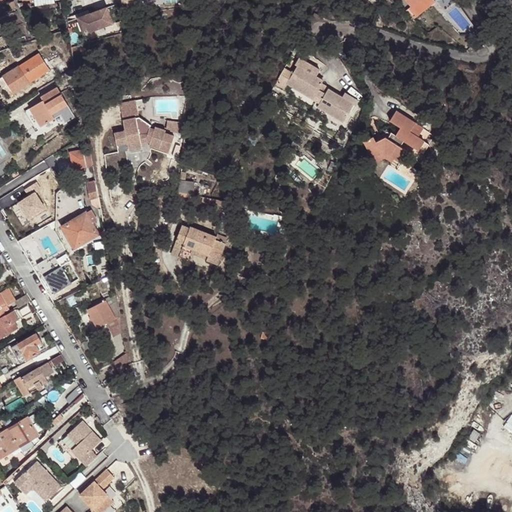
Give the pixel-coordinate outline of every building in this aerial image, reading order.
[(403,0),(411,8),(420,0),(403,0)] [(432,0),(420,0),(411,8),(420,17),(436,4),(432,0)] [(106,4),(89,12),(77,18),(78,18),(85,33),(113,20),(106,4)] [(77,18),(89,12),(87,9),(75,15),(77,19),(78,18),(77,18)] [(61,56),(48,63),(52,71),(65,63),(61,56)] [(298,67),(317,77),(321,71),(299,58),(295,65),(298,67)] [(324,82),(317,77),(298,67),(287,85),(321,104),(328,90),(321,86),(324,82)] [(29,85),(19,68),(0,79),(0,83),(2,87),(5,92),(9,97),(29,85)] [(42,103),(30,110),(42,129),(54,122),(49,114),(55,111),(60,118),(65,127),(76,120),(57,88),(40,99),(42,103)] [(344,124),(354,105),(343,99),(328,90),(321,104),(318,108),(344,124)] [(343,99),(354,105),(357,101),(345,94),(343,99)] [(141,119),(138,102),(122,105),(127,132),(116,134),(119,147),(128,145),(130,152),(143,150),(142,144),(147,143),(151,145),(150,148),(171,154),(176,138),(166,135),(167,133),(153,129),(153,127),(141,119)] [(30,110),(23,114),(35,133),(42,129),(30,110)] [(55,111),(49,114),(54,122),(60,118),(55,111)] [(400,135),(395,144),(402,149),(417,158),(424,147),(417,144),(423,135),(395,117),(389,128),(400,135)] [(185,125),(170,123),(169,131),(173,132),(172,133),(183,136),(185,125)] [(402,149),(395,144),(392,143),(388,147),(383,145),(374,149),(371,144),(361,149),(373,171),(384,166),(391,170),(393,167),(399,172),(406,160),(398,154),(402,149)] [(75,173),(94,170),(91,152),(72,156),(75,173)] [(188,184),(182,183),(180,200),(197,202),(196,185),(188,184)] [(96,185),(89,186),(91,199),(92,199),(92,204),(97,208),(100,207),(96,185)] [(21,223),(46,211),(36,190),(11,202),(21,223)] [(91,239),(98,235),(100,235),(94,224),(99,221),(93,210),(62,226),(66,234),(70,240),(74,248),(91,239)] [(288,226),(285,238),(294,239),(298,221),(284,219),(283,225),(288,226)] [(216,265),(225,243),(224,243),(214,239),(215,235),(189,225),(188,228),(180,224),(169,254),(186,260),(189,253),(216,265)] [(215,235),(214,239),(224,243),(226,237),(215,233),(215,235)] [(101,240),(98,235),(91,239),(94,244),(101,240)] [(64,264),(42,275),(51,293),(73,282),(64,264)] [(0,318),(9,313),(10,313),(5,305),(12,301),(6,289),(0,292),(0,318)] [(105,299),(105,300),(115,319),(109,322),(116,336),(124,332),(116,292),(105,299)] [(26,295),(13,303),(16,309),(30,301),(26,295)] [(115,319),(105,300),(88,309),(98,328),(109,322),(115,319)] [(9,313),(0,318),(0,335),(1,338),(18,329),(9,313)] [(10,348),(19,364),(39,353),(38,350),(43,347),(36,334),(10,348)] [(79,347),(84,356),(100,347),(94,338),(79,347)] [(64,359),(61,353),(49,360),(53,365),(64,359)] [(47,363),(21,378),(20,376),(13,380),(23,397),(30,393),(31,394),(42,387),(43,388),(44,388),(45,388),(46,388),(46,387),(47,387),(47,386),(47,385),(46,385),(43,379),(47,376),(53,373),(50,367),(47,363)] [(84,392),(80,385),(71,393),(68,396),(67,399),(70,403),(74,400),(84,392)] [(31,397),(34,402),(41,398),(38,393),(31,397)] [(27,418),(8,429),(21,452),(30,446),(28,443),(38,437),(27,418)] [(70,453),(77,460),(84,467),(96,457),(90,451),(100,441),(80,421),(66,435),(77,446),(70,453)] [(21,452),(8,429),(0,434),(0,459),(9,454),(11,457),(21,452)] [(73,462),(77,460),(70,453),(77,446),(66,435),(56,444),(73,462)] [(30,485),(46,501),(59,489),(34,463),(11,485),(20,494),(30,485)] [(104,472),(77,498),(90,511),(103,511),(111,505),(99,492),(112,480),(104,472)] [(43,504),(46,501),(30,485),(20,494),(22,497),(28,492),(32,493),(43,504)]
